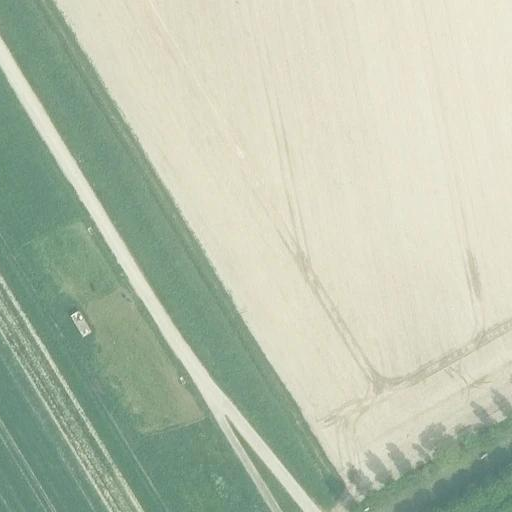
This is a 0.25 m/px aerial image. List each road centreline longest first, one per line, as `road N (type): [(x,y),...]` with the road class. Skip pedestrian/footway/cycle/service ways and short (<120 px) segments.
road 1 (unclassified): [(210,395),(0,44)]
road 2 (unclassified): [(310,511),(210,395)]
road 3 (unclassified): [(210,395),(273,511)]
